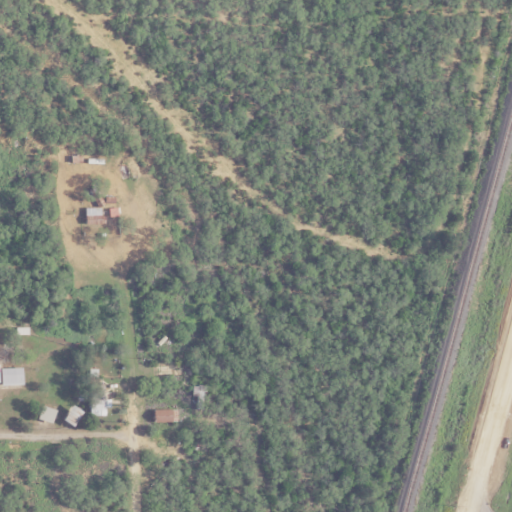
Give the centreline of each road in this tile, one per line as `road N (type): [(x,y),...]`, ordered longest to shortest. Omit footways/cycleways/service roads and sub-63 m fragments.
road 1 (tertiary): [(467,511),(511,345)]
road 2 (residential): [(0,436),(128,440)]
